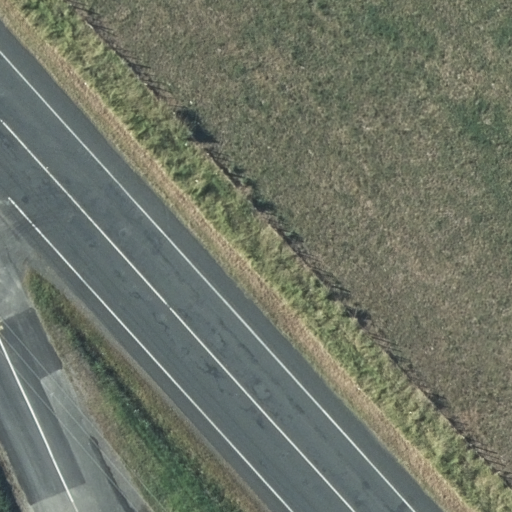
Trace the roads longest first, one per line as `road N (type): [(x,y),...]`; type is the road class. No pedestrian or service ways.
road 1 (primary): [(355,511),(0,120)]
road 2 (unclassified): [(77,511),(0,334)]
